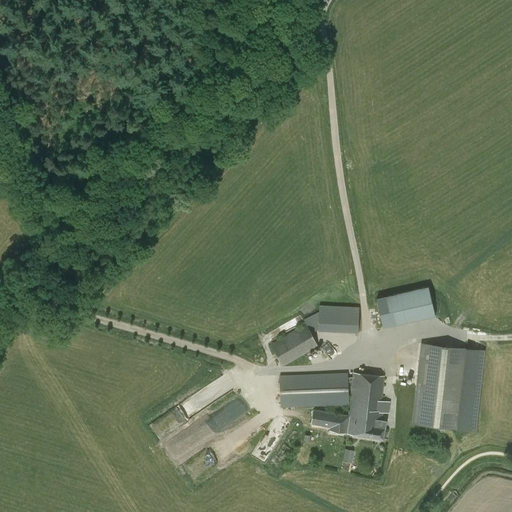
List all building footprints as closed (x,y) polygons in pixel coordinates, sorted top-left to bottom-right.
[(428,287),(376,299),(382,323),(383,327),(397,324),(435,315),(428,287)] [(319,306),(318,331),(358,333),(359,307),(319,306)] [(318,347),(307,324),(271,344),(283,367),(318,347)] [(476,431),(483,352),(423,344),(414,424),(476,431)] [(354,372),(348,416),(314,410),(312,424),(331,428),(330,430),(383,439),(386,422),(383,422),(383,413),(389,414),(390,402),(382,401),(385,376),(354,372)] [(348,373),(280,375),(281,408),(349,406),(348,373)] [(353,462),(354,449),(344,448),(344,461),(353,462)]
